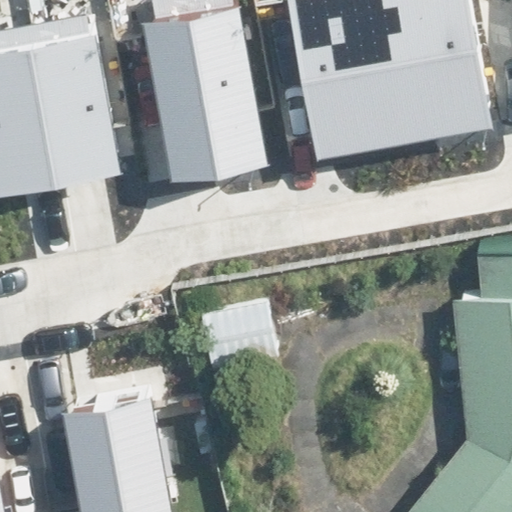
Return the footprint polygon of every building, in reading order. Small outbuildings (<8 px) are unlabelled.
[(113,0),(98,0),(0,15),(0,91),(12,172),(137,153),(113,0)] [(261,0),(157,0),(182,154),(282,138),(261,0)] [(491,0),(312,0),(333,133),(508,106),(491,0)] [(511,511),(511,236),(486,239),(490,279),(461,282),(476,428),(406,511),(511,511)] [(274,289),(206,303),(218,361),(286,346),(274,289)] [(8,404),(0,405),(0,511),(204,511),(184,377),(82,392),(100,511),(78,511),(75,488),(22,496),(8,404)]
